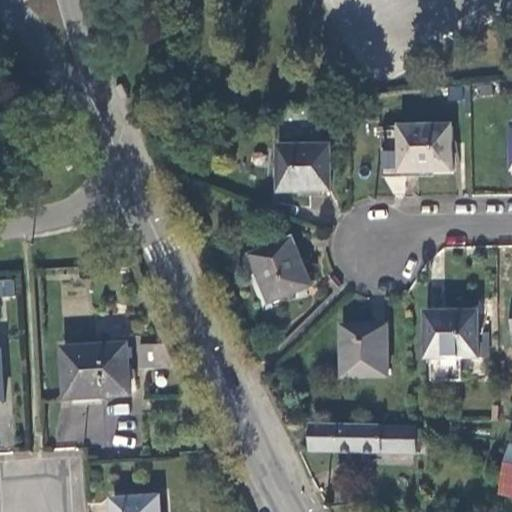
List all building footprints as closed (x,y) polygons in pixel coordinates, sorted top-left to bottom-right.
[(453,129),(401,129),(402,176),(453,175),(453,129)] [(330,147),(280,148),(280,194),(330,194),(330,147)] [(313,289),(292,240),(251,257),(271,306),(313,289)] [(0,295),(14,295),(14,280),(0,279),(0,295)] [(479,314),(427,315),(427,362),(480,361),(479,314)] [(388,329),(343,330),(344,379),(388,378),(388,329)] [(174,370),(165,345),(140,346),(142,372),(174,370)] [(129,347),(63,351),(65,402),(131,398),(129,347)] [(118,441),(118,403),(88,403),(88,408),(59,408),(59,441),(118,441)] [(418,430),(314,428),(313,454),(417,456),(418,430)] [(511,449),(489,444),(480,486),(503,490),(511,449)] [(511,448),(511,449),(503,490),(502,495),(511,497),(511,448)] [(112,503),(112,511),(161,511),(160,499),(112,503)]
